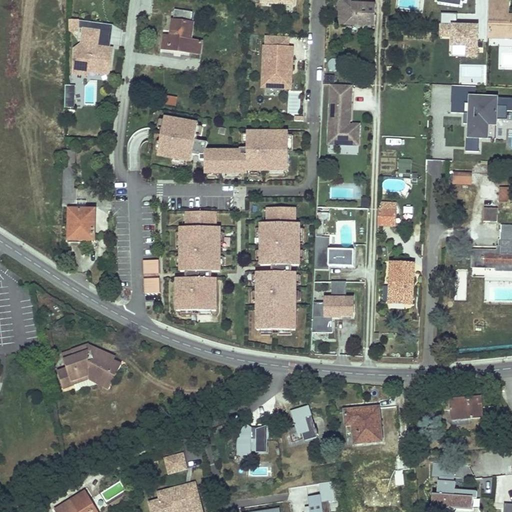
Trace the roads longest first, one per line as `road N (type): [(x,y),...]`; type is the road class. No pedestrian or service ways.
road 1 (tertiary): [(511,368),(429,375),(244,361),(139,326),(0,240)]
road 2 (unknown): [(203,424),(222,503),(282,496)]
